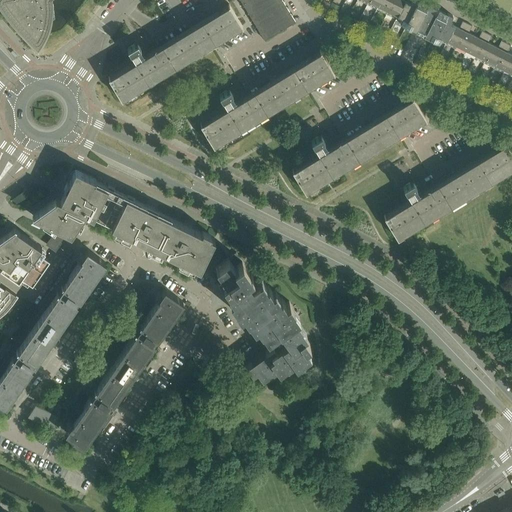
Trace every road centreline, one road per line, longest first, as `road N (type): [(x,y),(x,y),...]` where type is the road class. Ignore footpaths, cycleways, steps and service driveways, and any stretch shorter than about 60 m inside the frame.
road 1 (tertiary): [(63,132),(373,286),(511,418)]
road 2 (tertiary): [(511,396),(427,308),(359,258),(73,114)]
road 3 (residential): [(511,121),(311,22),(304,0)]
road 4 (residential): [(7,433),(88,467),(179,345)]
road 5 (residential): [(7,433),(133,263)]
